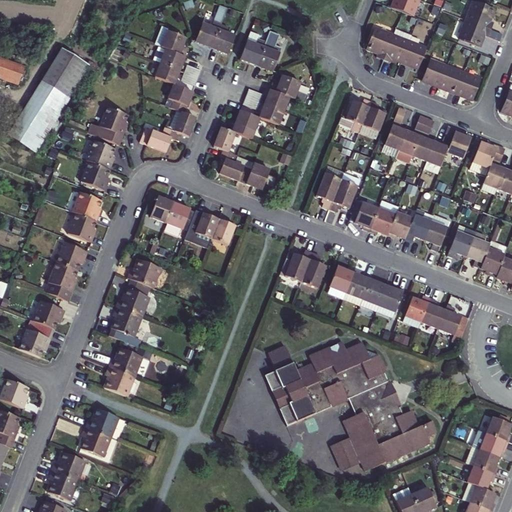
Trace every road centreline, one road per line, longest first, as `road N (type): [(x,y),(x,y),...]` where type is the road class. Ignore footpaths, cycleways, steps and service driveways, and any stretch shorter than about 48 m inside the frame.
road 1 (residential): [(185,180),(511,307)]
road 2 (residential): [(60,383),(141,180),(159,172),(185,180)]
road 3 (residential): [(346,50),(377,87),(477,125)]
road 4 (residential): [(10,511),(60,383)]
